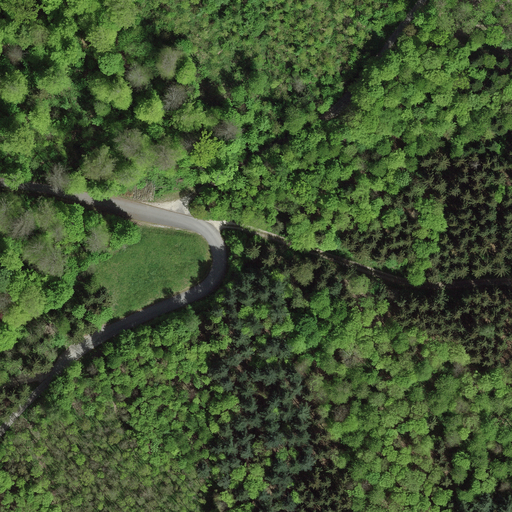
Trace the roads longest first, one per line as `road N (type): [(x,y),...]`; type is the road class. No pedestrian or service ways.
road 1 (unclassified): [(0,182),(193,223),(216,241),(220,267),(209,285),(110,330)]
road 2 (track): [(157,214),(332,110),(422,0)]
road 3 (track): [(203,227),(236,226),(411,283),(511,281)]
road 4 (unclassified): [(0,435),(73,354),(110,330)]
